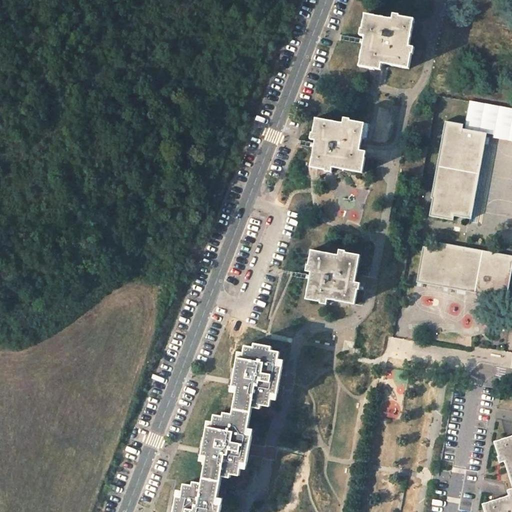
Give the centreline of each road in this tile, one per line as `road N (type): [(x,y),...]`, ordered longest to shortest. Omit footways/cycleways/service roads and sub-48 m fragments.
road 1 (unclassified): [(325,0),(126,511)]
road 2 (residential): [(481,369),(408,356),(395,365),(366,511)]
road 3 (residential): [(454,511),(481,369)]
